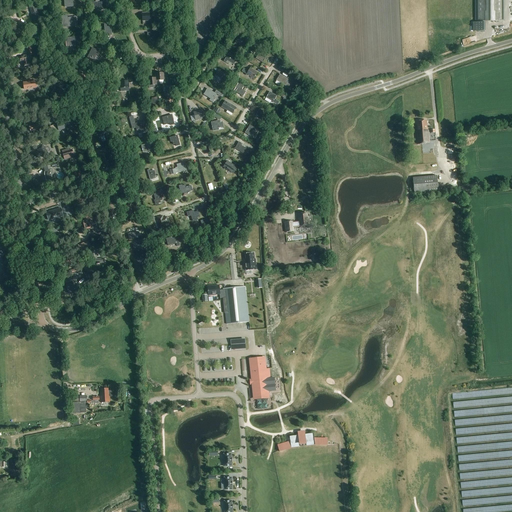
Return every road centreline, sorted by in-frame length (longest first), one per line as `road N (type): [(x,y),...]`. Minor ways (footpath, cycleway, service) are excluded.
road 1 (unclassified): [(187,274),(231,243),(294,137),(322,107),(511,41)]
road 2 (track): [(6,105),(36,105),(45,114),(70,106),(86,121),(137,290)]
road 3 (unclassified): [(39,323),(0,69)]
road 4 (unclassified): [(39,323),(75,329),(187,274)]
road 5 (residential): [(158,511),(151,402),(199,395)]
road 6 (residential): [(245,511),(239,402),(228,393),(199,395)]
road 7 (unclassified): [(119,0),(140,53),(170,58),(179,98)]
road 8 (unclassified): [(194,149),(230,137),(273,64)]
road 9 (residential): [(199,395),(187,274)]
